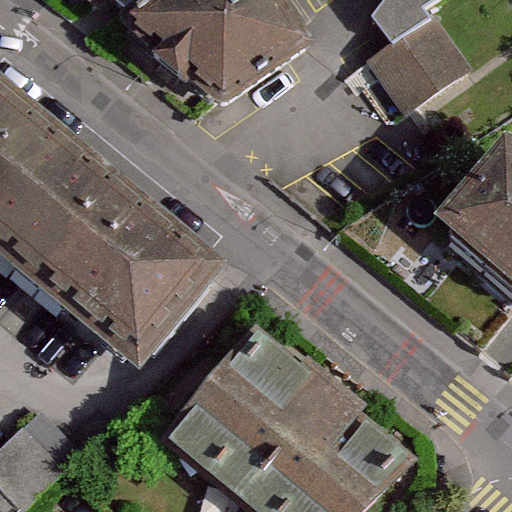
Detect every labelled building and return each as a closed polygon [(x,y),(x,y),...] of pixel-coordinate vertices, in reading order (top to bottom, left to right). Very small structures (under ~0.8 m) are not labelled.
[(55,0),(95,34),(124,0),(55,0)] [(254,0),(189,0),(117,55),(213,140),(300,67),(254,0)] [(379,61),(421,35),(416,31),(463,0),(392,0),(366,42),(379,61)] [(358,74),(392,129),(465,84),(431,29),(421,35),(379,61),(358,74)] [(0,291),(135,404),(226,308),(0,135),(0,291)] [(511,181),(499,170),(424,253),(511,332),(511,181)] [(154,467),(200,511),(242,511),(333,421),(261,357),(154,467)] [(242,511),(378,511),(403,488),(333,421),(242,511)] [(0,511),(33,511),(48,498),(2,456),(0,458),(0,511)]
